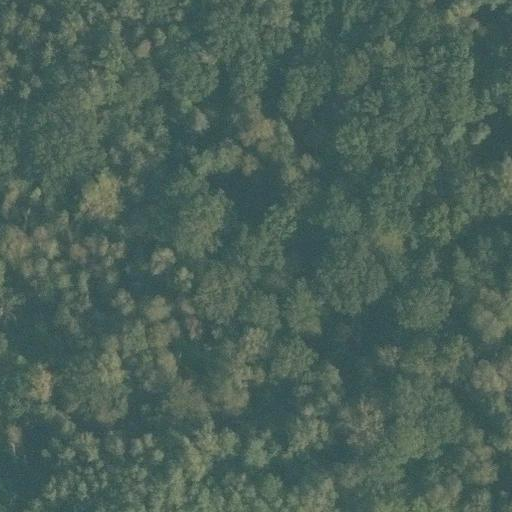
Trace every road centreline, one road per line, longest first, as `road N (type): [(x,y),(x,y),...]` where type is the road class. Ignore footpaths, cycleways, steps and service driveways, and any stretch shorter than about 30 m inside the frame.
road 1 (track): [(0,457),(56,397),(63,352),(57,328),(7,276)]
road 2 (track): [(67,0),(0,185)]
